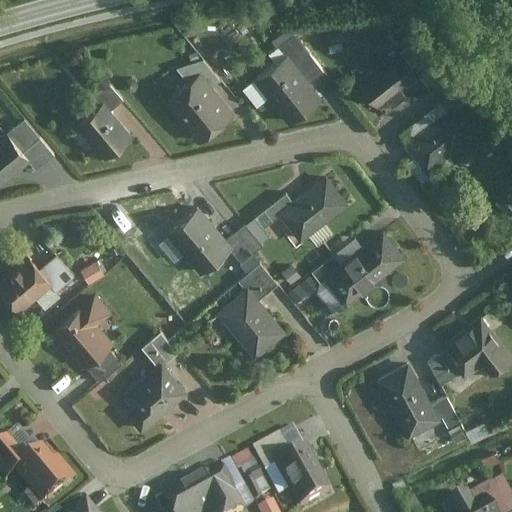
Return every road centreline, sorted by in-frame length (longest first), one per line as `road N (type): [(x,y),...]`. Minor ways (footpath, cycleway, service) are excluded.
road 1 (residential): [(308,376),(465,284),(349,137),(0,216)]
road 2 (residential): [(115,480),(308,376)]
road 3 (residential): [(0,342),(115,480)]
road 4 (residential): [(387,511),(308,376)]
